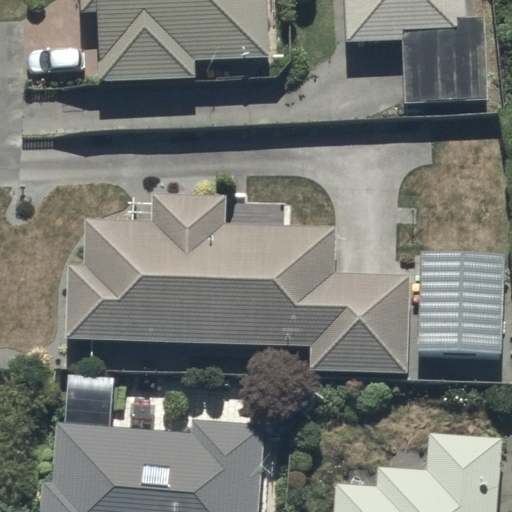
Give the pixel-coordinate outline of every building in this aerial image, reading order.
[(78,0),(79,28),(97,27),(99,95),(193,93),(193,73),(271,71),(269,0),(78,0)] [(342,0),(344,55),(402,54),(403,119),(485,117),(483,30),(465,31),(464,0),(342,0)] [(66,353),(308,359),(307,384),(408,387),(410,287),(332,285),(334,238),(226,235),(226,208),(152,206),(152,234),(85,233),(84,276),(68,276),(66,353)] [(420,263),(418,367),(499,369),(501,265),(420,263)] [(41,511),(256,511),(262,440),(194,435),(193,446),(59,436),(55,495),(43,494),(41,511)] [(377,480),(375,501),(337,498),(335,511),(496,511),(502,452),(431,446),(429,463),(419,462),(417,475),(386,473),(385,481),(377,480)]
